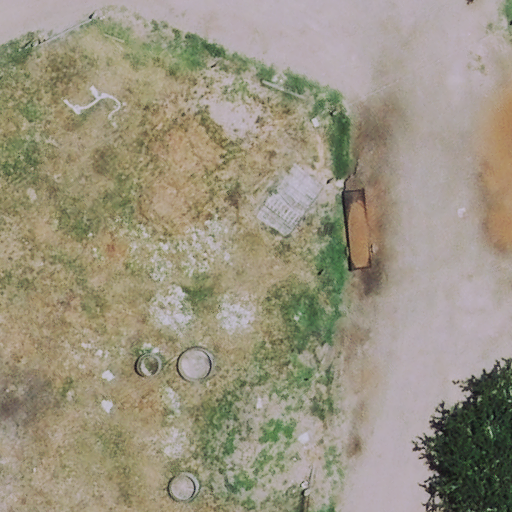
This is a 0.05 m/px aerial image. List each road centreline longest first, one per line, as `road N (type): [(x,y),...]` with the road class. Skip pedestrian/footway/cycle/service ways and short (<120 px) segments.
road 1 (track): [(420,511),(460,145),(511,25)]
road 2 (track): [(460,145),(334,5),(295,0)]
